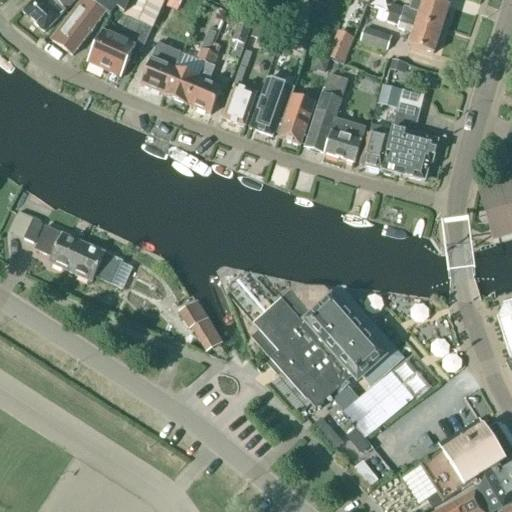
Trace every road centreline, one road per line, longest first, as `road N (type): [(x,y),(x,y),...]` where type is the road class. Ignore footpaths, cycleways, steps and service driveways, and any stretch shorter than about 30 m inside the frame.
road 1 (residential): [(455,208),(309,171),(88,90),(44,66),(0,23)]
road 2 (residential): [(298,511),(156,400),(0,299)]
road 3 (secondary): [(455,208),(511,4)]
